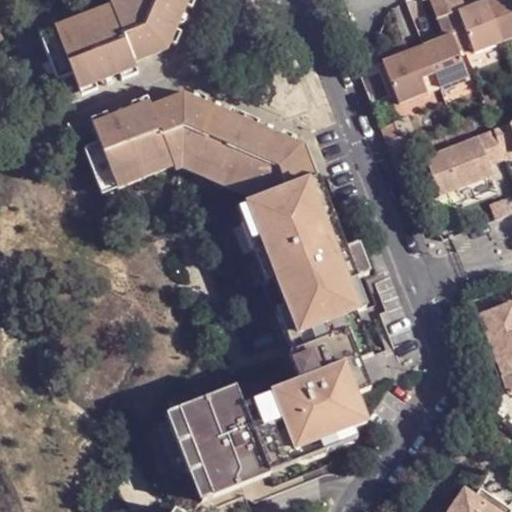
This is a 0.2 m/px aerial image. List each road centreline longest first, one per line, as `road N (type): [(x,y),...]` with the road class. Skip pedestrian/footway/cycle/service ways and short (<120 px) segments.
road 1 (residential): [(301,0),(408,276)]
road 2 (residential): [(408,276),(437,353),(433,396),(355,511)]
